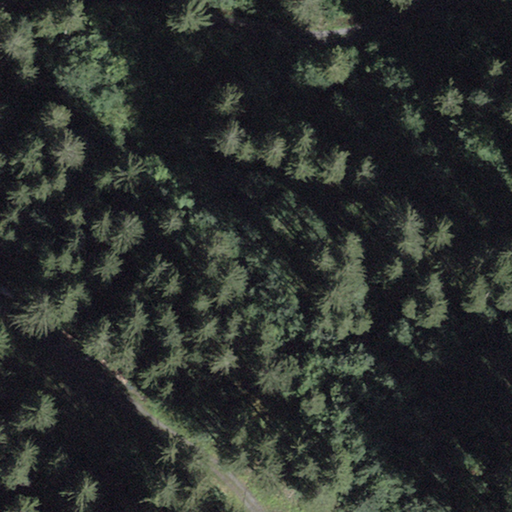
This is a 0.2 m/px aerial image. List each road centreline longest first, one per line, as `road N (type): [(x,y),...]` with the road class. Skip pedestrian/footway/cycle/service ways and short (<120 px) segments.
road 1 (track): [(263,511),(229,469),(0,316)]
road 2 (track): [(118,0),(333,36),(414,0)]
